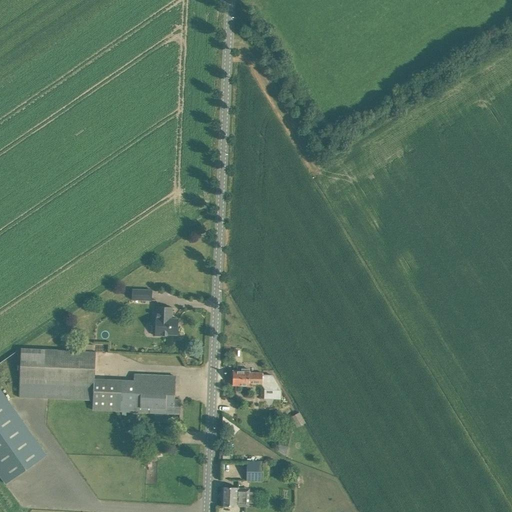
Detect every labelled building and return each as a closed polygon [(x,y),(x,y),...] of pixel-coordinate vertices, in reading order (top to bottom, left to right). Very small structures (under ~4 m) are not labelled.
[(151,290),(132,290),(132,301),(151,301),(151,290)] [(172,307),(157,306),(155,335),(167,336),(167,334),(178,334),(178,319),(171,319),(172,307)] [(98,353),(21,350),(19,397),(94,400),(93,409),(180,414),(181,400),(175,399),(176,376),(135,374),(134,381),(97,379),(98,353)] [(233,371),(233,385),(249,385),(249,384),(263,384),(266,389),(281,390),(272,375),(263,375),(263,373),(250,372),(250,369),(242,369),(242,371),(233,371)] [(47,455),(0,388),(0,475),(6,484),(47,455)] [(299,412),(290,417),(297,428),(306,422),(299,412)] [(135,422),(127,431),(134,437),(142,428),(135,422)] [(286,453),(287,445),(278,443),(277,451),(286,453)] [(263,463),(263,461),(257,461),(247,461),(246,481),(256,481),(262,481),(262,479),(268,479),(269,463),(263,463)] [(239,487),(222,487),(221,506),(238,506),(248,506),(249,503),(255,503),(256,492),(249,492),(249,488),(238,488),(239,487)]
